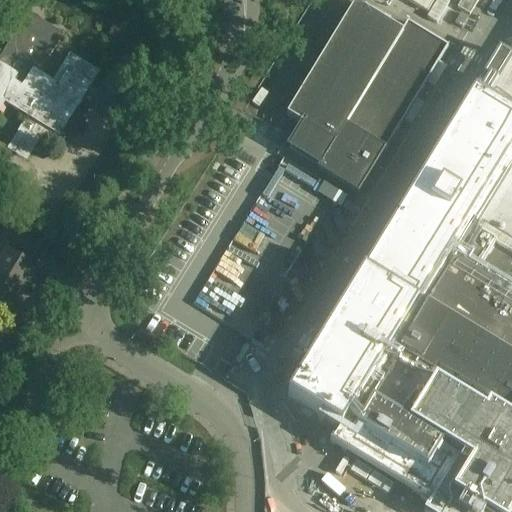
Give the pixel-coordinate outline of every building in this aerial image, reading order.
[(395,0),(392,4),(400,11),(408,0),(395,0)] [(478,0),(462,0),(457,9),(469,16),(478,0)] [(297,136),(290,148),(319,166),(316,171),(357,196),(447,48),(407,24),(401,33),(354,4),(286,116),(303,126),(297,136)] [(60,89),(52,84),(38,76),(62,37),(28,15),(0,59),(0,109),(4,103),(16,111),(26,94),(48,107),(60,89)] [(511,253),(511,58),(510,57),(498,51),(474,91),(473,90),(391,224),(445,260),(468,223),(511,253)] [(26,117),(7,149),(7,150),(12,153),(12,154),(26,162),(39,140),(51,147),(57,137),(58,137),(97,74),(70,56),(52,84),(60,89),(48,107),(26,94),(16,111),(26,117)] [(7,150),(7,149),(0,144),(0,171),(1,172),(12,154),(12,153),(7,150)] [(0,239),(20,251),(30,236),(9,224),(0,238),(0,239)] [(391,224),(283,400),(350,439),(341,451),(429,505),(457,460),(489,480),(492,476),(511,488),(511,303),(445,260),(391,224)] [(21,291),(35,268),(6,250),(0,260),(0,306),(6,310),(19,289),(21,291)]
